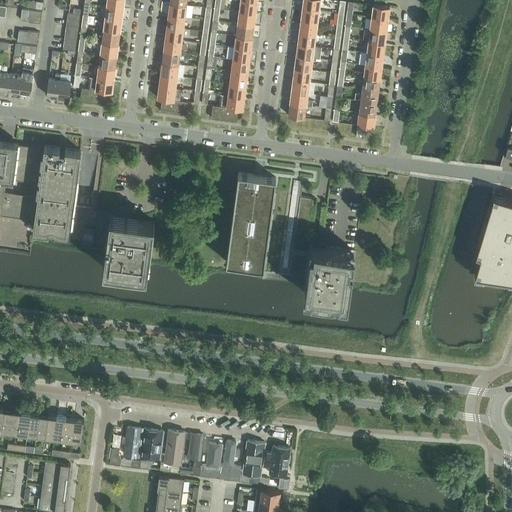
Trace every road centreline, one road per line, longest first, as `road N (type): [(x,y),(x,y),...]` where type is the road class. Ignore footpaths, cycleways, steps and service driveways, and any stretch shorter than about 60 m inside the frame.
road 1 (tertiary): [(498,395),(0,327)]
road 2 (tertiary): [(0,355),(495,423)]
road 3 (residential): [(282,436),(105,412)]
road 4 (residential): [(391,161),(411,0)]
road 5 (residential): [(262,144),(280,0)]
road 6 (residential): [(262,144),(129,126)]
road 7 (residential): [(129,126),(146,0)]
road 8 (residential): [(391,161),(511,179)]
